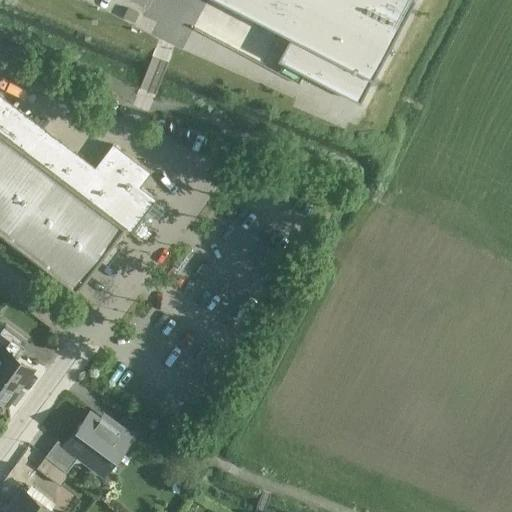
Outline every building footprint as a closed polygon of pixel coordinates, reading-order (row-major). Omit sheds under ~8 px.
[(411,0),(222,0),(289,34),(277,58),(360,101),(411,0)] [(44,129),(43,129),(30,119),(30,118),(28,116),(27,117),(14,107),(14,106),(12,104),(11,105),(0,97),(1,96),(0,95),(0,233),(9,240),(8,241),(11,243),(12,242),(25,252),(24,253),(27,255),(28,255),(41,265),(40,265),(43,267),(56,277),(59,279),(73,289),(72,290),(73,291),(74,290),(75,291),(75,290),(76,290),(77,289),(76,289),(86,276),(87,276),(89,273),(88,273),(99,258),(107,264),(119,248),(111,242),(123,228),(124,227),(124,226),(92,201),(109,180),(95,169),(93,168),(94,167),(91,165),(91,166),(78,156),(78,155),(75,153),(62,143),(59,141),(46,131),(47,131),(44,129)] [(148,171),(113,145),(95,169),(109,180),(92,201),(124,226),(124,227),(129,230),(130,230),(130,229),(141,214),(142,215),(142,214),(141,214),(152,200),(153,200),(153,199),(153,198),(137,186),(148,171)] [(27,342),(5,326),(0,332),(0,350),(3,346),(17,356),(27,342)] [(17,356),(3,346),(0,350),(0,397),(6,402),(31,366),(17,356)] [(89,409),(63,443),(103,472),(132,431),(102,410),(98,416),(89,409)] [(69,474),(45,456),(36,468),(60,486),(69,474)] [(50,511),(52,510),(23,488),(4,511),(50,511)]
